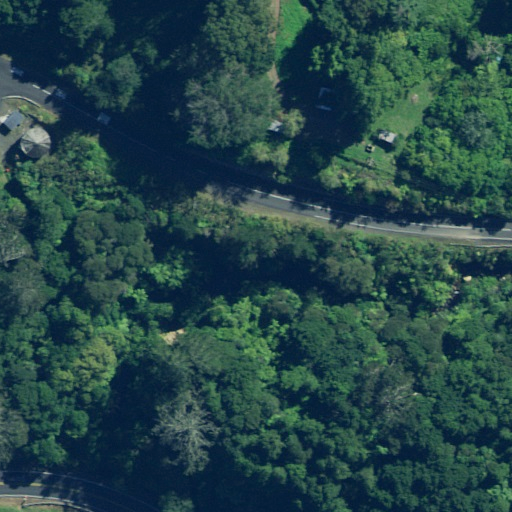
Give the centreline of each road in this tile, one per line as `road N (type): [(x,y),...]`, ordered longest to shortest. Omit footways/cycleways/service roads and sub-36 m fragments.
road 1 (unclassified): [(511,233),(361,218),(235,185),(0,70)]
road 2 (trunk): [(130,511),(47,485),(0,482)]
